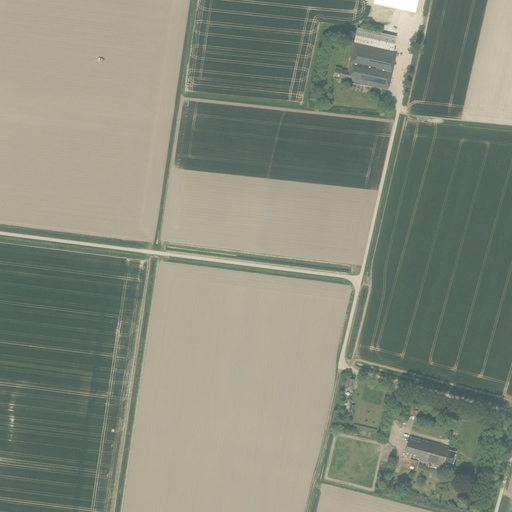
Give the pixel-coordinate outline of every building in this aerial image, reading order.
[(376,0),(416,9),(418,0),(376,0)] [(397,36),(358,27),(354,43),(394,51),(397,36)] [(382,89),(388,90),(390,82),(397,53),(353,44),(348,71),(341,69),(342,68),(335,66),(333,76),(346,79),(346,80),(358,82),(358,83),(382,89)] [(354,380),(347,378),(345,389),(352,391),(354,380)] [(447,464),(452,466),(456,451),(448,449),(449,447),(410,436),(407,444),(404,456),(444,466),(443,467),(447,468),(447,464)] [(409,466),(416,468),(418,461),(411,459),(409,466)]
